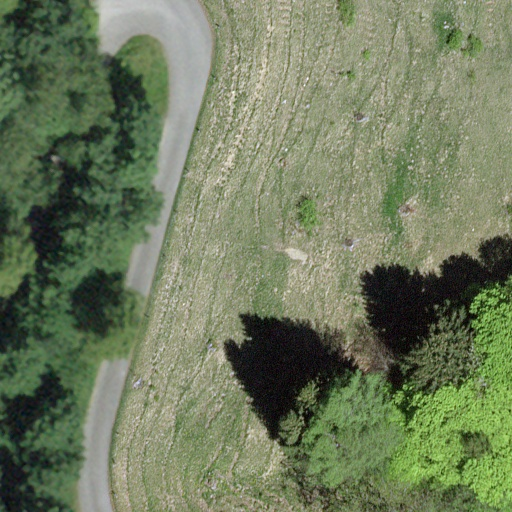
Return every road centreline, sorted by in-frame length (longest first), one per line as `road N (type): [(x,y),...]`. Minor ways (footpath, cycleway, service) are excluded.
road 1 (track): [(156,0),(176,24),(191,83),(89,462),(102,511)]
road 2 (track): [(129,0),(0,319)]
